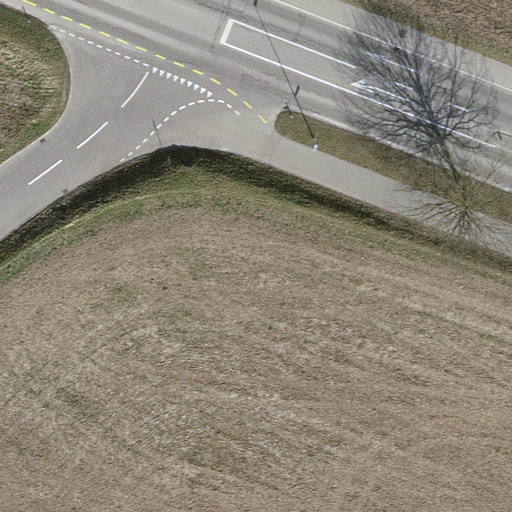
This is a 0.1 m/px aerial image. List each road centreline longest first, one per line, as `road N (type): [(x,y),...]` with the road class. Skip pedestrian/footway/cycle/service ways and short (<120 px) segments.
road 1 (primary): [(180,17),(511,144)]
road 2 (tertiary): [(0,206),(112,128),(180,17)]
